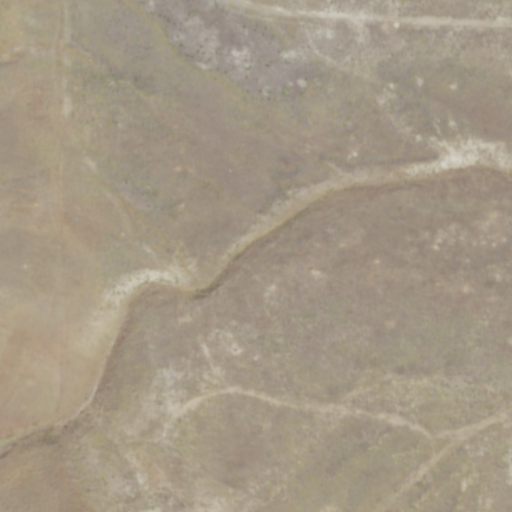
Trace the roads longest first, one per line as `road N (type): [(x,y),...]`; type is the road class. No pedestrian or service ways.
road 1 (track): [(64,0),(73,136),(142,240),(189,283),(187,316),(222,379),(235,390),(431,429),(476,425)]
road 2 (track): [(223,0),(265,13),(511,23)]
road 3 (track): [(375,511),(441,451),(511,402)]
